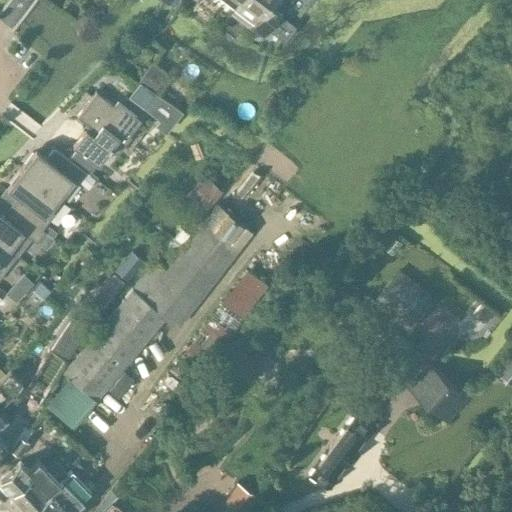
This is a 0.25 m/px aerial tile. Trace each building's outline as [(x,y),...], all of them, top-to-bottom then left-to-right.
[(232,7),(232,8),(233,8),(252,23),(250,26),(262,35),(268,28),(279,13),(281,11),(270,2),(271,0),(237,0),(233,6),(232,7)] [(151,62),(138,80),(153,91),(166,73),(151,62)] [(76,115),(90,125),(87,129),(85,127),(72,144),(76,147),(93,161),(97,164),(108,150),(109,151),(111,149),(114,152),(128,134),(140,119),(134,114),(117,102),(114,105),(95,90),(76,115)] [(20,167),(63,200),(64,199),(59,195),(72,178),(77,182),(86,170),(54,146),(46,156),(35,148),(20,167)] [(93,161),(76,147),(68,157),(86,170),(93,161)] [(10,204),(45,231),(45,230),(37,224),(44,216),(49,219),(63,200),(20,167),(6,186),(17,194),(10,204)] [(86,170),(77,182),(87,189),(95,178),(89,173),(86,170)] [(243,197),(261,174),(252,171),(236,191),(243,197)] [(207,212),(224,191),(211,181),(194,202),(207,212)] [(67,376),(44,403),(69,424),(92,396),(96,399),(97,399),(164,317),(176,327),(253,232),(216,202),(162,268),(152,259),(61,371),(67,376)] [(0,241),(16,254),(30,237),(36,241),(45,231),(10,204),(2,214),(0,211),(0,241)] [(49,226),(45,230),(53,236),(56,231),(49,226)] [(0,272),(1,273),(16,254),(0,241),(0,272)] [(122,259),(114,268),(127,279),(135,269),(122,259)] [(246,267),(167,368),(188,385),(267,284),(246,267)] [(435,296),(399,267),(372,302),(408,331),(435,296)] [(40,281),(32,290),(42,299),(44,296),(50,290),(40,281)] [(11,286),(5,292),(16,300),(20,295),(11,286)] [(37,409),(42,400),(87,326),(70,316),(49,349),(47,348),(17,397),(37,409)] [(261,366),(235,346),(199,391),(212,401),(234,375),(241,374),(249,380),(261,366)] [(511,351),(496,374),(511,385),(511,351)] [(470,395),(428,360),(406,386),(448,421),(470,395)] [(0,422),(7,417),(0,409),(0,402),(16,388),(21,380),(9,368),(1,376),(0,376),(0,422)] [(326,488),(351,456),(375,424),(357,410),(308,474),(326,488)] [(19,437),(11,450),(17,454),(22,450),(27,442),(19,437)] [(20,460),(0,478),(0,482),(28,511),(59,481),(45,467),(38,459),(28,469),(20,460)] [(59,481),(28,511),(27,511),(69,511),(71,511),(82,500),(80,499),(89,490),(70,470),(67,473),(59,481)] [(236,481),(215,511),(246,511),(258,495),(236,481)] [(98,511),(123,511),(111,499),(98,511)]
